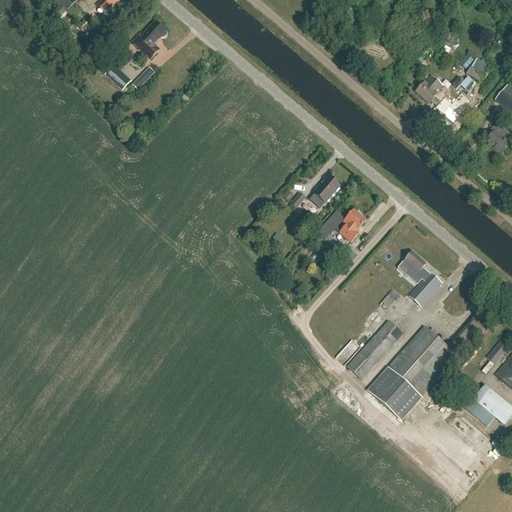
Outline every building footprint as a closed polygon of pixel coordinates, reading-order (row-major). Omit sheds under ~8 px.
[(121,0),(104,0),(100,5),(109,13),(121,0)] [(165,32),(155,23),(143,36),(141,34),(131,43),(149,60),(158,51),(152,46),(160,37),(162,39),(164,39),(166,36),(166,34),(165,32)] [(131,82),(114,66),(104,76),(122,92),(131,82)] [(482,75),(471,68),(466,76),(478,83),(482,75)] [(154,74),(149,69),(132,86),(137,91),(154,74)] [(443,87),(431,77),(425,84),(424,82),(414,93),(429,105),(437,94),(443,87)] [(90,81),(84,84),(92,96),(97,93),(90,81)] [(511,88),(508,85),(494,101),(511,116),(511,88)] [(122,96),(112,100),(116,109),(126,105),(122,96)] [(449,127),(462,115),(452,103),(445,110),(441,106),(435,111),(449,127)] [(511,137),(497,124),(491,130),(494,133),(485,144),(500,157),(510,146),(506,143),(511,137)] [(340,187),(329,177),(321,187),(319,186),(313,194),(325,204),(340,187)] [(360,189),(365,197),(371,193),(366,186),(360,189)] [(305,199),(299,194),(290,205),(295,210),(305,199)] [(367,222),(354,212),(344,223),(347,226),(340,234),(352,244),(359,235),(357,233),(367,222)] [(341,219),(336,215),(332,220),(331,219),(326,225),(325,224),(316,234),(332,248),(338,242),(329,234),(337,225),(341,219)] [(276,235),(270,242),(275,247),(282,240),(276,235)] [(347,247),(339,256),(347,263),(355,254),(347,247)] [(428,265),(413,252),(405,262),(417,272),(409,281),(418,288),(409,298),(421,308),(440,286),(439,285),(441,283),(431,274),(430,275),(424,269),(428,265)] [(364,284),(373,280),(370,274),(362,278),(364,284)] [(369,320),(373,327),(384,320),(380,313),(369,320)] [(401,422),(421,399),(457,358),(459,360),(491,324),(480,314),(448,349),(424,328),(367,392),(401,422)] [(402,335),(388,322),(346,368),(361,381),(402,335)] [(507,350),(499,343),(485,359),(489,362),(481,371),(486,375),(507,350)] [(511,356),(495,378),(511,391),(511,356)] [(487,428),(494,419),(504,427),(511,417),(511,409),(484,386),(473,401),(465,410),(487,428)] [(422,459),(420,448),(408,450),(410,461),(422,459)]
